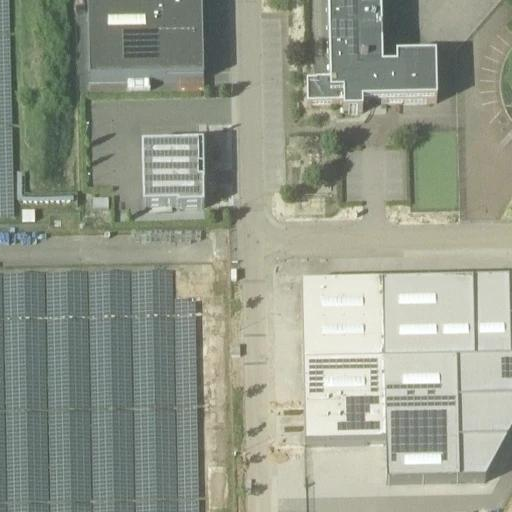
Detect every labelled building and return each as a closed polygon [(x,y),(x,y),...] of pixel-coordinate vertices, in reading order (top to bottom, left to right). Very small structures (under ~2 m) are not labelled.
[(203,82),(201,0),(87,0),(89,84),(203,82)] [(327,0),(329,65),(315,66),(315,84),(306,85),(307,108),(343,107),(343,116),(362,116),(362,107),(401,106),(436,105),(435,60),(396,61),(396,71),(382,72),(380,0),(327,0)] [(204,188),(204,185),(204,184),(198,184),(198,172),(199,172),(198,148),(186,148),(186,147),(182,148),(142,149),(143,210),(177,209),(178,211),(204,211),(203,188),(204,188)] [(511,283),(401,286),(301,288),(303,368),(383,367),(511,363),(511,283)] [(511,363),(383,367),(303,368),(304,449),(385,447),(386,473),(386,487),(484,485),(495,465),(495,446),(506,445),(511,434),(511,363)]
